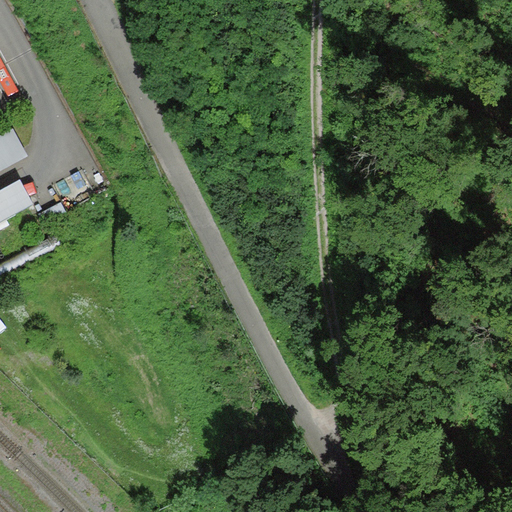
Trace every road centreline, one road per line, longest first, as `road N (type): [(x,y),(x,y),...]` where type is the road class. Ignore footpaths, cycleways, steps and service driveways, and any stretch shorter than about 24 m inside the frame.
road 1 (unclassified): [(97,0),(297,397),(366,511)]
road 2 (track): [(314,424),(339,419),(342,403),(316,155),(319,0)]
